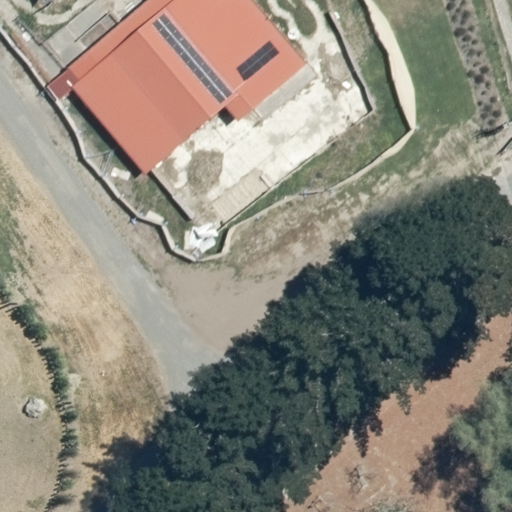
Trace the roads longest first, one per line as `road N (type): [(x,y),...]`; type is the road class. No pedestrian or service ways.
road 1 (track): [(111,511),(380,251),(425,218),(511,185)]
road 2 (track): [(0,63),(151,259),(189,288),(233,301),(321,306)]
